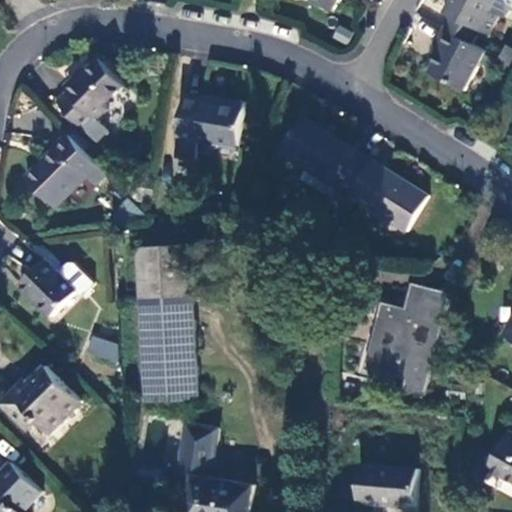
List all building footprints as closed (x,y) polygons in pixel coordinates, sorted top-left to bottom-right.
[(458,10),(452,19),(483,36),(488,27),(496,30),(506,5),(511,8),(511,7),(511,0),(456,0),(453,6),(458,10)] [(437,65),(474,82),(496,44),(452,19),(441,46),(444,56),(437,65)] [(511,68),(511,65),(511,48),(505,45),(496,60),(511,68)] [(109,51),(66,87),(92,116),(134,81),(109,51)] [(196,88),(186,142),(204,149),(208,129),(246,136),(254,93),(229,87),(228,96),(196,88)] [(356,186),(381,151),(315,105),(283,151),(348,197),(356,186)] [(116,163),(76,122),(36,166),(66,193),(95,164),(106,174),(116,163)] [(436,190),(381,151),(356,186),(412,225),(436,190)] [(158,207),(140,187),(126,213),(158,207)] [(202,236),(149,240),(153,290),(206,287),(202,236)] [(60,250),(33,273),(63,307),(90,283),(60,250)] [(386,263),(358,255),(351,280),(379,288),(386,263)] [(398,389),(428,396),(452,294),(415,285),(408,315),(379,308),(366,363),(402,371),(398,389)] [(157,392),(207,389),(202,291),(152,293),(157,392)] [(88,358),(118,360),(120,341),(90,338),(88,358)] [(37,370),(13,394),(35,415),(46,405),(62,417),(77,400),(80,403),(94,390),(61,356),(41,374),(37,370)] [(197,414),(188,463),(204,466),(222,469),(231,420),(197,414)] [(511,434),(495,467),(511,476),(511,434)] [(23,451),(0,474),(0,499),(13,511),(39,511),(42,509),(35,501),(54,481),(23,451)] [(372,453),(368,491),(424,497),(428,458),(372,453)] [(222,469),(204,466),(196,511),(256,511),(263,476),(222,469)]
